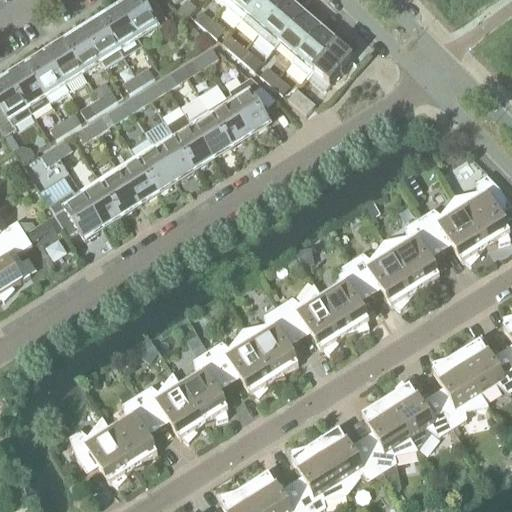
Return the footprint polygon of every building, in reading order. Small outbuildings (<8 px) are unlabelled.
[(170,0),(175,8),(186,1),(185,0),(170,0)] [(211,0),(226,12),(236,0),(211,0)] [(236,0),(226,12),(242,26),(264,0),(236,0)] [(259,40),(287,7),(279,0),(264,0),(242,26),(259,40)] [(119,14),(138,45),(168,26),(155,6),(155,5),(144,12),(138,2),(119,14)] [(187,24),(197,13),(188,5),(178,17),(187,24)] [(287,7),(259,40),(275,54),(280,48),(304,21),(287,7)] [(138,45),(119,14),(101,26),(124,63),(142,51),(138,45)] [(206,35),(213,27),(202,17),(195,26),(206,35)] [(304,21),(280,48),(297,62),(320,35),(304,21)] [(124,63),(101,26),(83,37),(102,68),(106,74),(124,63)] [(213,27),(206,35),(217,45),(225,36),(213,27)] [(320,35),(297,62),(292,68),(308,82),(313,76),(337,49),(320,35)] [(102,68),(83,37),(64,48),(83,79),(102,68)] [(239,63),(246,55),(235,45),(228,54),(239,63)] [(83,79),(64,48),(46,60),(65,91),(83,79)] [(337,49),(313,76),(330,91),(354,64),(337,49)] [(213,54),(200,62),(206,72),(219,64),(213,54)] [(28,71),(47,102),(51,109),(69,97),(65,91),(46,60),(28,71)] [(254,76),(262,68),(254,61),(247,70),(254,76)] [(200,62),(187,71),(193,80),(206,72),(200,62)] [(9,83),(28,114),(47,102),(28,71),(9,83)] [(272,92),(279,83),(268,73),(260,82),(272,92)] [(176,77),(164,85),(170,95),(182,87),(176,77)] [(136,82),(124,90),(130,99),(142,92),(136,82)] [(28,114),(9,83),(0,88),(0,133),(5,142),(17,135),(15,131),(33,120),(28,114)] [(279,83),(272,92),(283,101),(290,93),(279,83)] [(164,85),(155,91),(161,101),(170,95),(164,85)] [(227,105),(250,142),(269,130),(263,121),(280,110),(251,85),(230,98),(232,102),(227,105)] [(112,96),(100,103),(100,104),(107,114),(118,107),(112,97),(112,96)] [(288,106),(307,122),(314,113),(296,97),(288,106)] [(136,102),(127,108),(133,118),(142,112),(136,102)] [(100,103),(82,115),(82,116),(88,125),(93,122),(106,115),(107,114),(100,104),(100,103)] [(250,142),(227,105),(209,116),(232,153),(250,142)] [(127,108),(118,114),(124,124),(133,118),(127,108)] [(232,153),(209,116),(190,128),(214,165),(232,153)] [(75,120),(63,128),(69,138),(82,130),(75,120)] [(100,125),(91,131),(97,141),(106,135),(100,125)] [(63,128),(50,136),(57,145),(69,138),(63,128)] [(172,139),(195,176),(214,165),(190,128),(172,139)] [(91,131),(78,139),(84,149),(97,141),(91,131)] [(154,151),(177,188),(195,176),(172,139),(154,151)] [(67,146),(54,154),(60,164),(73,156),(67,146)] [(135,162),(159,199),(177,188),(154,151),(135,162)] [(54,154),(41,162),(48,172),(60,164),(54,154)] [(117,174),(141,211),(159,199),(135,162),(117,174)] [(99,185),(122,222),(141,211),(117,174),(99,185)] [(455,202),(488,254),(498,251),(497,251),(510,247),(508,240),(511,238),(496,215),(508,207),(502,197),(487,182),(476,189),(478,198),(456,203),(456,202),(455,202)] [(80,196),(104,234),(122,222),(99,185),(80,196)] [(104,234),(80,196),(75,200),(73,196),(49,212),(68,243),(79,236),(85,246),(104,234)] [(488,254),(455,202),(454,203),(455,204),(440,222),(434,215),(420,225),(437,252),(448,245),(463,268),(465,267),(471,272),(480,262),(488,254)] [(374,209),(365,215),(371,224),(380,218),(374,209)] [(0,253),(15,245),(25,238),(35,232),(32,228),(18,228),(18,227),(8,234),(0,221),(0,253)] [(385,246),(384,247),(417,299),(427,296),(440,292),(438,284),(440,282),(425,259),(437,252),(420,225),(405,234),(407,243),(386,247),(385,246)] [(0,303),(4,307),(15,296),(12,293),(31,281),(18,260),(22,257),(33,251),(31,248),(41,242),(35,232),(25,238),(15,245),(0,253),(0,303)] [(349,269),(366,296),(378,289),(392,312),(395,311),(400,316),(409,306),(410,306),(417,299),(384,247),(384,248),(370,266),(364,260),(349,269)] [(314,291),(346,343),(356,340),(356,339),(369,335),(367,328),(370,327),(355,303),(366,296),(349,269),(335,278),(338,294),(323,304),(315,290),(314,291)] [(279,313),(296,340),(307,333),(322,357),(324,355),(330,360),(339,350),(339,351),(346,343),(314,291),(313,291),(314,292),(300,310),(293,304),(279,313)] [(243,335),(276,387),(286,384),(286,383),(285,383),(284,380),(299,371),(284,347),(296,340),(279,313),(264,322),(266,331),(245,336),(244,335),(243,335)] [(511,360),(507,363),(511,371),(511,321),(504,324),(506,331),(503,333),(511,346),(511,360)] [(208,357),(225,385),(236,377),(251,401),(254,399),(259,404),(268,394),(269,395),(276,387),(243,335),(243,336),(243,337),(230,354),(223,348),(208,357)] [(456,361),(489,413),(489,412),(481,399),(496,389),(509,399),(511,397),(511,371),(507,363),(495,370),(481,347),(478,348),(473,343),(463,353),(456,361)] [(214,392),(225,385),(208,357),(194,366),(197,383),(182,392),(174,379),(173,380),(205,432),(215,428),(228,424),(226,417),(229,415),(214,392)] [(126,380),(137,373),(129,361),(118,368),(126,380)] [(436,408),(453,435),(458,432),(468,426),(466,417),(487,412),(488,413),(489,413),(456,361),(446,364),(433,368),(435,375),(433,377),(447,401),(436,408)] [(205,432),(173,380),(159,396),(153,392),(138,402),(155,429),(166,422),(181,445),(183,444),(189,449),(198,439),(205,432)] [(385,405),(418,457),(419,456),(410,443),(426,434),(439,444),(453,435),(436,408),(425,415),(410,391),(408,393),(402,388),(393,398),(393,397),(385,405)] [(102,424),(135,476),(145,473),(145,471),(144,472),(143,469),(158,459),(143,436),(155,429),(138,402),(123,411),(127,427),(111,436),(103,423),(102,424)] [(418,457),(385,405),(375,408),(376,409),(377,412),(362,421),(377,445),(366,452),(382,479),(389,475),(397,470),(395,461),(417,456),(417,457),(418,457)] [(135,476),(102,424),(102,425),(89,442),(82,437),(70,444),(77,463),(83,474),(95,466),(110,489),(113,488),(118,493),(127,483),(128,483),(135,476)] [(382,479),(366,452),(354,459),(339,435),(324,445),(322,443),(323,442),(322,441),(315,449),(347,501),(348,501),(347,500),(361,482),(368,488),(378,482),(382,479)] [(347,501),(315,449),(305,452),(305,453),(292,457),(294,464),(292,465),(307,489),(295,496),(304,511),(326,511),(325,505),(346,501),(347,502),(347,501)] [(389,475),(382,479),(386,485),(392,481),(389,475)] [(378,482),(381,487),(386,485),(382,479),(378,482)] [(304,511),(295,496),(284,503),(269,480),(254,489),(252,487),(251,486),(244,493),(255,511),(304,511)] [(255,511),(244,493),(234,497),(221,501),(224,508),(221,510),(222,511),(255,511)]
